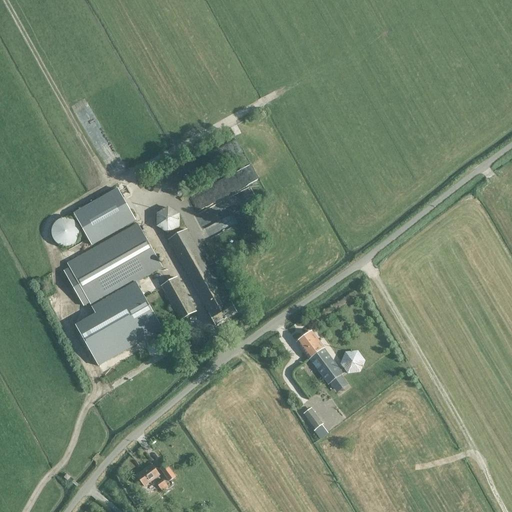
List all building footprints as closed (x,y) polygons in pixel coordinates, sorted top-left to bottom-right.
[(237,179),(191,203),(197,215),(196,215),(200,221),(203,219),(209,230),(222,223),(244,211),(241,204),(248,201),(243,190),(237,179)] [(92,247),(135,222),(118,191),(109,196),(74,216),(92,247)] [(157,215),(158,236),(178,235),(178,215),(157,215)] [(90,305),(93,309),(136,285),(162,269),(137,226),(68,266),(70,270),(64,273),(69,281),(75,277),(86,297),(80,301),(85,308),(90,305)] [(216,326),(238,314),(230,301),(228,302),(188,231),(169,242),(216,326)] [(180,320),(195,312),(177,279),(162,288),(180,320)] [(97,316),(77,328),(100,368),(163,332),(136,285),(93,309),(97,316)] [(341,376),(343,375),(311,331),(295,343),(328,386),(330,384),(337,393),(348,385),(341,376)] [(323,424),(311,408),(303,414),(316,430),(321,425),(323,424)] [(328,434),(321,425),(316,430),(313,432),(320,440),(328,434)] [(175,478),(166,465),(160,470),(169,483),(175,478)] [(144,487),(160,476),(152,466),(137,477),(144,487)] [(166,485),(163,480),(156,485),(160,489),(166,485)]
